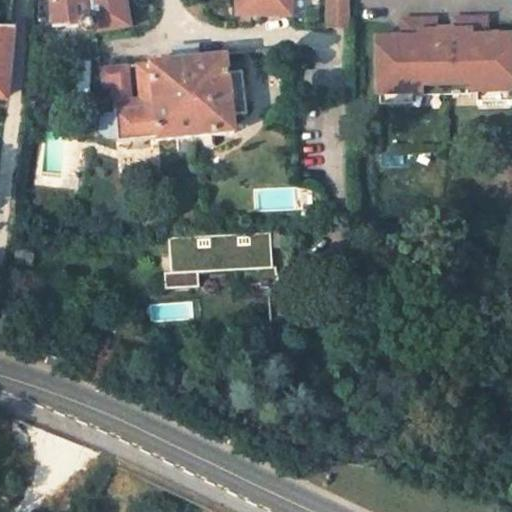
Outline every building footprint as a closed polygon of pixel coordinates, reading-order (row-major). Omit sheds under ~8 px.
[(48,0),(52,24),(54,25),(78,24),(78,26),(87,32),(92,31),(91,28),(93,28),(94,32),(129,25),(124,0),(48,0)] [(234,0),(235,15),(290,15),(290,0),(234,0)] [(327,0),(327,25),(349,25),(348,0),(327,0)] [(402,38),(375,38),(375,60),(378,60),(379,73),(375,73),(376,94),(421,92),(420,84),(470,83),(470,91),(511,89),(511,68),(511,55),(511,54),(511,34),(485,35),(485,17),(452,19),(453,30),(435,30),(435,19),(402,20),(402,38)] [(0,95),(3,96),(9,26),(0,26),(0,95)] [(175,50),(176,60),(195,58),(194,48),(175,50)] [(127,66),(101,68),(102,82),(105,81),(112,80),(112,87),(114,113),(105,114),(98,123),(100,134),(108,140),(155,137),(156,140),(231,131),(226,72),(225,55),(195,58),(176,60),(137,64),(140,102),(130,102),(127,66)] [(230,115),(245,113),(241,70),(226,72),(230,115)] [(286,231),(170,237),(171,272),(165,273),(166,289),(200,287),(199,272),(245,270),(245,283),(262,282),(262,287),(271,287),(270,281),(278,281),(278,267),(274,267),(273,246),(286,246),(286,231)]
